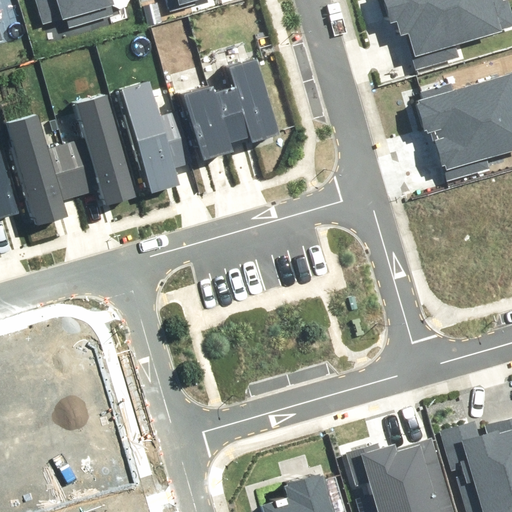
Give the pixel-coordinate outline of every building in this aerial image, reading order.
[(35,0),(44,29),(113,9),(110,0),(35,0)] [(502,0),(374,0),(394,60),(510,24),(502,0)] [(234,135),(270,126),(251,55),(224,62),(229,81),(220,84),(234,135)] [(511,71),(420,100),(441,167),(511,144),(511,71)] [(118,83),(148,188),(178,179),(172,156),(183,153),(171,111),(151,116),(140,77),(118,83)] [(224,138),(234,135),(220,84),(209,86),(208,83),(182,90),(199,152),(226,145),(224,138)] [(74,108),(101,197),(130,188),(103,99),(74,108)] [(68,209),(62,185),(84,180),(73,137),(52,142),(42,101),(1,112),(29,219),(68,209)] [(0,208),(11,206),(0,161),(0,208)] [(511,511),(511,412),(449,429),(471,511),(511,511)] [(357,453),(374,511),(453,511),(430,432),(357,453)] [(336,511),(326,478),(248,502),(251,511),(336,511)]
